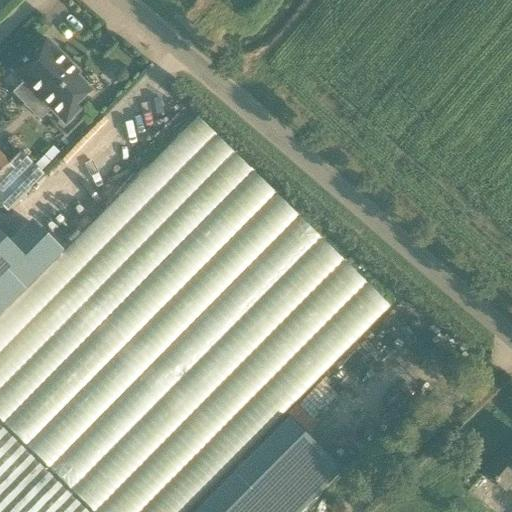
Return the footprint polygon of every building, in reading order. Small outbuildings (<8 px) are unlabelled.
[(92,92),(77,77),(79,74),(46,40),(13,72),(23,83),(12,95),(26,109),(38,98),(66,126),(80,112),(76,108),(92,92)] [(198,120),(0,319),(0,420),(92,511),(187,511),(389,309),(198,120)] [(43,169),(57,152),(51,147),(37,164),(43,169)] [(44,176),(20,151),(9,161),(0,151),(0,203),(7,211),(44,176)] [(0,511),(87,511),(0,425),(0,296),(29,267),(0,238),(0,511)] [(301,511),(342,471),(287,418),(195,511),(301,511)] [(511,483),(511,449),(509,446),(485,474),(505,491),(511,483)]
